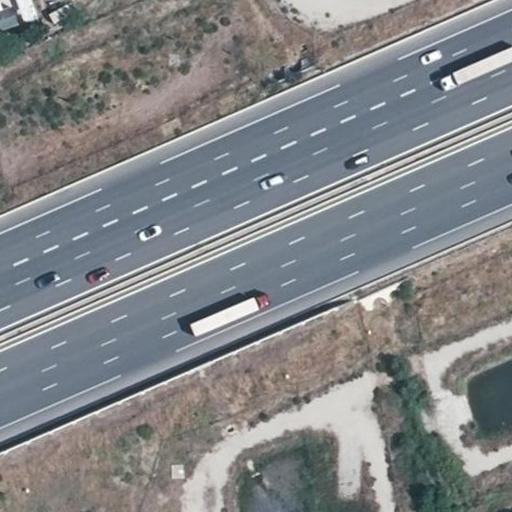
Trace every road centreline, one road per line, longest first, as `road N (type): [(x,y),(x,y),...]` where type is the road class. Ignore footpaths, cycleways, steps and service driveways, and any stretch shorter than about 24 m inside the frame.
road 1 (motorway): [(0,389),(511,166)]
road 2 (motorway): [(511,58),(0,280)]
